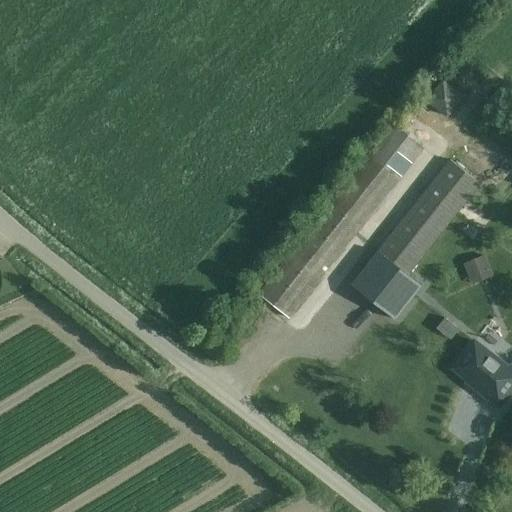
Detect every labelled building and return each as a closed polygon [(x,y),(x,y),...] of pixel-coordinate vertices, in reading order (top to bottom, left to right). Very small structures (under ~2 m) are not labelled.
[(427,101),(448,118),(465,96),(444,80),(427,101)] [(395,124),(373,152),(258,294),(287,318),(424,147),(395,124)] [(452,155),(379,248),(409,272),(482,179),(452,155)] [(378,251),(351,285),(395,320),(422,286),(407,273),(378,251)] [(483,256),(465,264),(474,283),(492,275),(483,256)] [(383,319),(370,325),(379,345),(392,339),(383,319)] [(500,407),(511,391),(511,367),(509,368),(475,341),(454,368),(474,384),(473,386),(500,407)]
